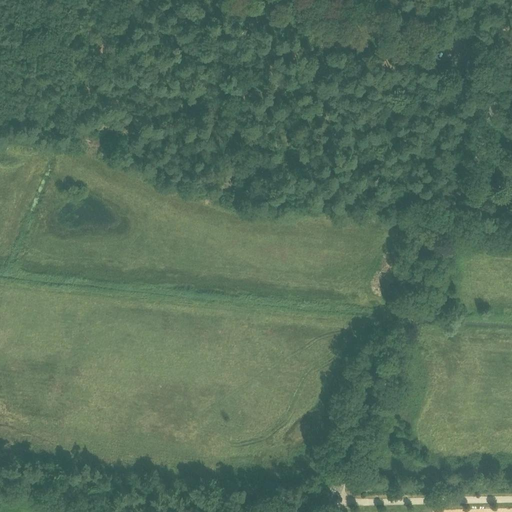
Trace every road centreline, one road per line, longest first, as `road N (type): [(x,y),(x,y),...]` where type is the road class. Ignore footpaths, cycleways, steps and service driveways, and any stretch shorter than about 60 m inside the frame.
road 1 (tertiary): [(327,511),(511,55)]
road 2 (track): [(330,502),(511,498)]
